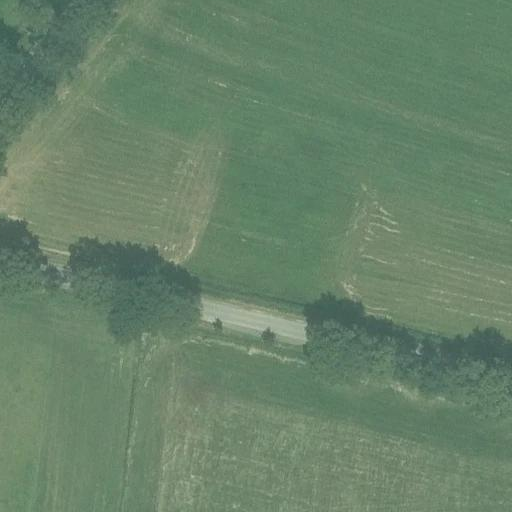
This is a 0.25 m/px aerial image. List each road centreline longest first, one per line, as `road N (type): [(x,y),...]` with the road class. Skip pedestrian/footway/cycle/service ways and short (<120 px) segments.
road 1 (unclassified): [(511,385),(0,266)]
road 2 (unclassified): [(0,105),(85,0)]
